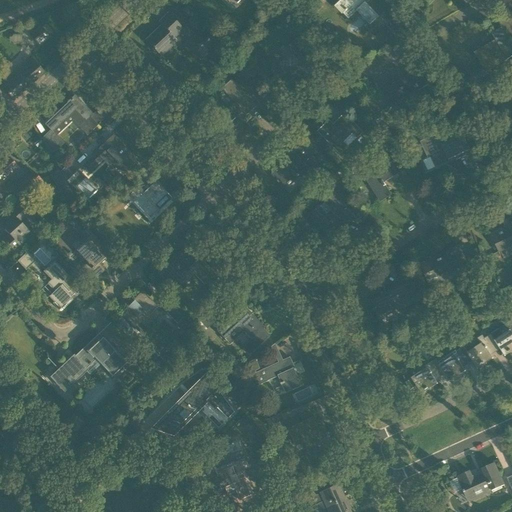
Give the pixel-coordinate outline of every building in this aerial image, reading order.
[(311,13),(320,5),(315,0),(310,0),(305,5),(311,13)] [(345,14),(353,7),(370,24),(378,16),(364,2),(366,0),(340,0),(335,5),(342,13),(343,12),(345,14)] [(118,18),(129,16),(127,5),(117,7),(118,18)] [(157,32),(156,31),(145,41),(160,57),(177,41),(174,38),(183,29),(168,14),(159,23),(162,27),(157,32)] [(39,27),(29,35),(38,45),(48,36),(39,27)] [(490,44),(475,53),(486,71),(511,56),(511,45),(502,28),(492,34),(497,43),(491,46),(490,44)] [(277,67),(278,69),(287,78),(289,76),(290,75),(304,62),(306,64),(315,55),(298,36),(288,46),(294,51),(277,67)] [(31,58),(25,64),(0,85),(13,100),(44,73),(31,58)] [(428,85),(424,78),(419,69),(410,74),(411,74),(403,79),(404,81),(395,85),(394,84),(386,88),(395,104),(428,85)] [(245,115),(244,115),(245,116),(255,106),(231,79),(221,88),(226,94),(226,93),(235,102),(219,117),(218,116),(217,117),(226,126),(227,126),(226,125),(234,118),(234,119),(238,115),(242,111),(245,115)] [(64,143),(56,135),(53,131),(70,115),(80,125),(84,121),(92,130),(98,125),(90,117),(92,115),(75,97),(67,103),(68,104),(46,124),(51,130),(42,138),(51,153),(58,148),(64,143)] [(364,103),(371,115),(380,110),(373,98),(364,103)] [(467,109),(475,132),(489,126),(481,104),(467,109)] [(347,147),(356,138),(362,132),(344,115),(345,116),(341,120),(340,119),(332,127),(329,123),(329,122),(319,131),(340,154),(347,147)] [(371,126),(362,135),(375,148),(381,142),(373,127),(371,126)] [(463,134),(455,138),(441,144),(437,134),(420,142),(428,158),(431,157),(436,169),(436,167),(446,163),(445,161),(462,153),(469,149),(463,134)] [(106,157),(108,155),(124,172),(136,161),(135,162),(132,159),(133,158),(113,136),(81,166),(88,173),(106,157)] [(406,152),(398,136),(390,140),(399,156),(406,152)] [(271,174),(278,181),(277,182),(279,184),(280,183),(283,187),(284,187),(284,188),(285,187),(283,185),(298,170),(305,178),(312,172),(292,150),(285,157),(289,161),(285,164),(284,163),(271,174)] [(57,152),(53,156),(58,161),(62,158),(57,152)] [(313,168),(319,162),(313,154),(306,161),(313,168)] [(377,161),(380,166),(364,176),(380,201),(390,194),(385,186),(385,185),(382,180),(390,175),(391,177),(398,172),(390,160),(386,155),(377,161)] [(0,185),(18,169),(7,156),(0,162),(0,185)] [(64,167),(61,171),(66,181),(76,172),(68,164),(64,167)] [(59,170),(51,175),(50,175),(65,201),(74,196),(59,170)] [(17,187),(25,197),(42,181),(33,172),(17,187)] [(345,178),(339,182),(345,192),(351,189),(345,178)] [(171,199),(155,183),(156,182),(156,181),(134,201),(150,218),(159,210),(153,204),(159,198),(160,199),(161,198),(160,197),(165,193),(170,199),(171,199)] [(321,205),(318,208),(310,214),(327,235),(332,231),(336,228),(335,228),(338,226),(338,225),(342,222),(346,227),(346,226),(345,225),(353,218),(355,220),(355,219),(334,194),(325,201),(326,202),(322,205),(321,205)] [(3,239),(6,242),(11,248),(17,243),(19,246),(26,239),(24,237),(32,229),(23,219),(29,213),(21,204),(3,220),(3,221),(4,219),(9,225),(4,230),(9,235),(3,239)] [(295,222),(300,217),(296,213),(290,218),(295,222)] [(503,232),(499,234),(493,237),(499,252),(511,245),(511,223),(509,225),(511,229),(503,233),(503,232)] [(98,276),(103,273),(104,271),(103,268),(99,263),(104,258),(99,252),(105,247),(87,228),(83,231),(88,236),(80,243),(82,246),(76,250),(88,264),(80,270),(91,283),(93,281),(95,281),(95,279),(96,278),(98,278),(98,276)] [(437,277),(439,277),(456,269),(457,273),(468,269),(459,246),(448,251),(450,256),(432,263),(431,261),(421,265),(427,277),(435,273),(437,277)] [(17,261),(26,271),(36,261),(28,251),(17,261)] [(161,278),(173,291),(173,290),(170,287),(189,269),(204,285),(204,284),(203,283),(214,274),(214,273),(213,274),(194,254),(194,255),(198,259),(195,261),(195,262),(194,264),(189,259),(191,257),(185,251),(184,251),(185,252),(166,270),(167,271),(160,279),(161,278)] [(481,256),(468,262),(471,268),(483,262),(481,256)] [(60,257),(55,261),(61,268),(66,263),(60,257)] [(53,304),(59,310),(60,311),(62,310),(67,305),(66,304),(72,299),(72,298),(71,296),(74,294),(77,297),(83,291),(54,261),(44,271),(51,279),(48,282),(56,291),(49,297),(54,302),(53,304)] [(403,285),(390,291),(391,294),(387,296),(386,295),(373,301),(375,307),(374,307),(375,309),(376,309),(379,316),(397,308),(398,310),(412,304),(403,285)] [(430,289),(425,292),(437,319),(442,317),(442,318),(451,314),(448,308),(440,312),(436,302),(430,289)] [(157,307),(151,301),(142,291),(131,302),(133,303),(129,307),(131,308),(123,316),(132,325),(141,334),(161,314),(155,308),(157,307)] [(437,319),(425,292),(424,292),(427,299),(420,302),(429,323),(437,319)] [(185,315),(180,310),(175,305),(167,313),(171,317),(177,323),(185,315)] [(239,326),(251,339),(242,347),(248,354),(268,336),(263,329),(264,328),(264,327),(263,328),(250,315),(251,314),(245,306),(218,331),(224,339),(239,326)] [(508,328),(509,331),(502,335),(498,329),(491,334),(495,340),(499,346),(504,354),(508,352),(511,350),(511,349),(511,322),(510,323),(511,326),(508,328)] [(79,376),(76,373),(82,368),(85,371),(90,366),(91,367),(92,365),(92,364),(96,360),(112,377),(127,363),(99,334),(102,331),(73,358),(69,362),(68,361),(68,362),(61,368),(62,369),(60,371),(59,371),(52,378),(64,390),(79,376)] [(467,353),(471,359),(476,367),(480,365),(483,363),(492,357),(489,353),(499,346),(495,340),(491,334),(484,338),(482,335),(477,339),(480,344),(468,352),(467,353)] [(440,366),(444,371),(449,380),(453,377),(453,378),(456,376),(455,375),(464,370),(461,366),(471,359),(467,353),(468,352),(464,347),(457,351),(456,349),(445,357),(443,354),(436,358),(436,359),(440,365),(440,366)] [(277,363),(262,370),(247,376),(252,388),(278,376),(281,383),(280,383),(284,392),(292,389),(292,390),(300,386),(292,370),(295,368),(289,357),(282,360),(277,349),(272,351),(277,363)] [(230,358),(224,351),(219,355),(225,362),(230,358)] [(426,370),(406,383),(407,387),(410,390),(417,386),(421,392),(425,390),(428,388),(436,382),(434,378),(444,371),(440,366),(440,365),(436,359),(424,367),(426,370)] [(245,376),(259,368),(255,361),(241,369),(245,376)] [(180,405),(177,403),(160,421),(162,423),(155,430),(173,435),(173,434),(192,416),(200,408),(219,427),(233,412),(205,374),(200,366),(178,387),(179,388),(188,397),(180,405)] [(269,410),(262,413),(265,419),(272,416),(269,410)] [(283,420),(281,415),(280,414),(265,421),(269,426),(283,420)] [(295,446),(304,442),(307,450),(318,445),(318,447),(320,446),(319,444),(325,442),(321,433),(320,434),(316,427),(318,426),(314,417),(287,429),(295,446)] [(0,452),(10,448),(10,449),(11,448),(0,426),(0,452)] [(235,439),(225,449),(230,454),(241,449),(242,449),(239,443),(235,439)] [(221,474),(208,480),(213,492),(226,487),(228,492),(236,489),(241,499),(252,494),(246,478),(247,478),(243,469),(251,466),(248,459),(228,467),(228,466),(219,470),(221,474)] [(461,487),(466,498),(468,502),(492,491),(493,492),(502,488),(502,487),(504,486),(494,463),(482,469),(484,474),(473,479),(470,471),(461,475),(466,485),(461,487)] [(323,502),(326,507),(328,511),(349,511),(346,503),(344,503),(342,498),(349,495),(343,482),(343,483),(310,498),(308,495),(301,498),(300,498),(306,510),(323,502)] [(0,499),(0,509),(2,510),(2,511),(15,511),(16,504),(0,499)]
